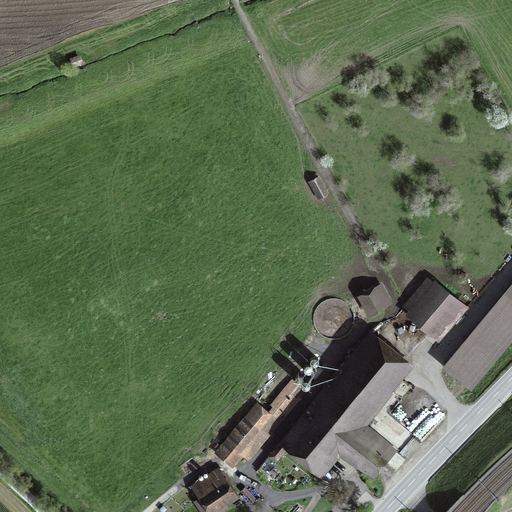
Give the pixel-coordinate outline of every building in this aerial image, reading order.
[(79,56),(71,59),(73,65),(81,62),(79,56)] [(330,195),(320,178),(309,185),(319,201),(330,195)] [(467,309),(428,278),(400,313),(439,345),(467,309)] [(390,307),(380,287),(359,296),(369,316),(390,307)] [(511,348),(511,287),(446,366),(476,391),(511,348)] [(420,369),(377,334),(286,444),(325,476),(341,457),(373,484),(402,450),(372,426),(420,369)] [(316,357),(292,386),(303,395),(327,365),(316,357)] [(267,418),(255,409),(220,454),(238,467),(245,458),(250,463),(303,395),(292,386),(267,418)] [(218,511),(238,501),(221,471),(190,488),(203,511),(218,511)]
